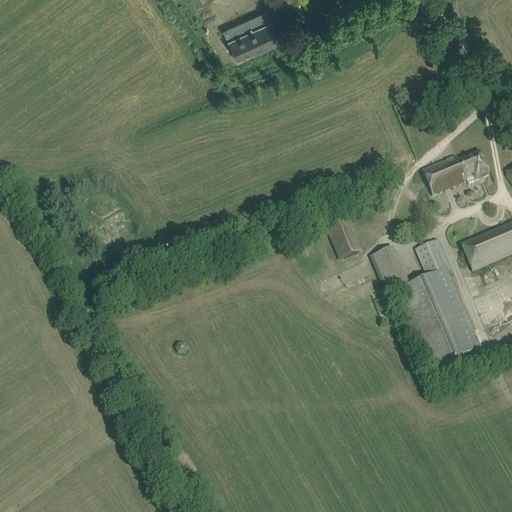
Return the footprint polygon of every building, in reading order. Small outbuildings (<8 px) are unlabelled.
[(224,31),(237,60),(280,41),(277,35),(282,33),(278,26),(274,28),(267,12),(224,31)] [(402,106),(397,109),(400,114),(399,114),(404,120),(410,116),(405,110),(402,106)] [(456,158),(421,172),(432,197),(466,183),(467,186),(489,176),(480,154),(458,163),(456,158)] [(341,262),(362,252),(347,222),(326,232),(341,262)] [(511,255),(511,224),(503,229),(501,223),(491,228),(493,233),(461,247),(472,273),(511,255)] [(449,269),(443,255),(437,241),(415,251),(426,278),(395,291),(429,371),(480,349),(446,271),(449,269)] [(409,285),(397,258),(393,249),(369,259),(385,295),(409,285)] [(179,347),(187,346),(186,335),(178,335),(179,347)]
